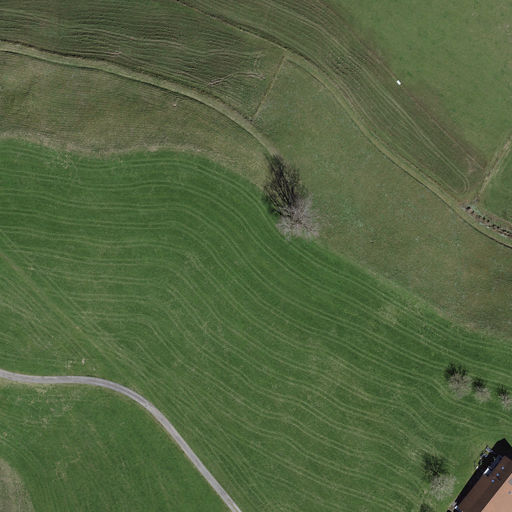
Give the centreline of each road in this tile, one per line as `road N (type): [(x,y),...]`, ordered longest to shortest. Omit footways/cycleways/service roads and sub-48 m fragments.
road 1 (track): [(313,225),(266,143),(233,115),(106,66),(0,47)]
road 2 (track): [(146,402),(102,383),(0,372)]
road 3 (track): [(238,511),(146,402)]
